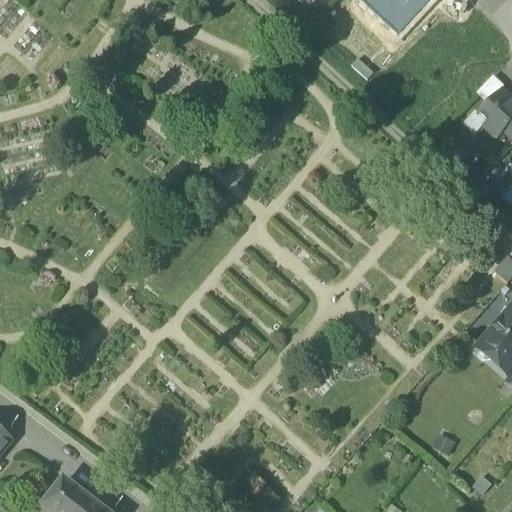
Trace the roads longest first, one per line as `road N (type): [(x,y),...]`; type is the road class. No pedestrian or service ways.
road 1 (track): [(248,0),(511,242)]
road 2 (residential): [(0,406),(136,511)]
